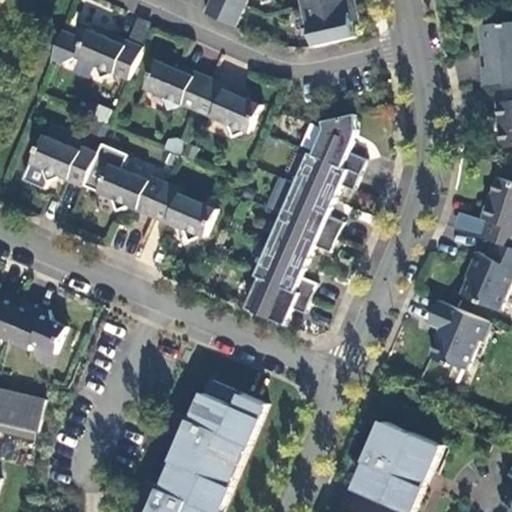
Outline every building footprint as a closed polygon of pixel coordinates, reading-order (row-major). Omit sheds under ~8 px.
[(246,11),(222,0),(213,0),(208,13),(239,27),(246,11)] [(250,0),(222,0),(246,11),(250,0)] [(302,0),(304,9),(345,0),(302,0)] [(357,0),(345,0),(304,9),(307,24),(311,24),(316,46),(344,40),(358,37),(354,22),(353,14),(360,13),(357,0)] [(360,13),(353,14),(354,22),(361,20),(360,13)] [(136,17),(129,38),(143,43),(150,22),(136,17)] [(511,24),(481,27),(483,48),(487,51),(489,68),(483,69),(485,87),(499,85),(511,84),(511,24)] [(89,40),(67,30),(56,58),(67,63),(82,57),(100,64),(105,79),(119,73),(134,79),(148,47),(132,41),(130,45),(94,29),(89,40)] [(198,76),(161,60),(149,88),(168,96),(173,110),(188,104),(202,110),(216,78),(200,71),(198,76)] [(232,85),(216,78),(202,110),(232,123),(237,138),(252,132),(254,133),(266,105),(230,89),(232,85)] [(511,84),(499,85),(501,104),(499,104),(502,144),(508,149),(511,148),(511,84)] [(119,112),(103,106),(97,118),(114,126),(119,112)] [(359,114),(327,121),(317,155),(364,175),(370,159),(353,152),(358,140),(360,132),(360,128),(361,128),(361,121),(359,114)] [(113,126),(98,120),(94,131),(107,138),(113,126)] [(84,150),(48,135),(36,162),(47,167),(52,181),(67,176),(89,185),(102,153),(86,146),(84,150)] [(173,140),(169,149),(183,155),(188,142),(181,139),(173,140)] [(317,155),(313,153),(299,184),(339,200),(345,185),(357,190),(364,175),(317,155)] [(152,181),(114,164),(105,185),(102,192),(115,197),(120,212),(134,206),(157,215),(170,183),(154,176),(152,181)] [(511,183),(499,179),(492,204),(489,203),(484,220),(489,222),(483,239),(495,242),(511,247),(511,183)] [(186,190),(170,183),(157,215),(186,228),(192,242),(206,237),(209,237),(221,210),(184,194),(186,190)] [(332,216),(339,200),(299,184),(286,214),(341,237),(347,222),(332,216)] [(341,237),(286,214),(273,244),(313,261),(319,246),(335,252),(341,237)] [(511,247),(495,242),(489,257),(479,253),(472,271),(474,272),(464,295),(503,312),(511,291),(511,247)] [(306,276),(313,261),(273,244),(260,275),(264,277),(315,298),(321,283),(306,276)] [(315,298),(264,277),(250,308),(290,325),(297,308),(308,313),(315,298)] [(0,338),(6,341),(8,338),(25,298),(9,291),(6,298),(1,296),(0,292),(0,338)] [(40,305),(25,298),(8,338),(35,349),(37,343),(61,353),(72,327),(58,321),(53,309),(42,314),(37,312),(40,305)] [(495,324),(440,301),(431,324),(445,330),(433,358),(454,366),(455,364),(470,370),(483,341),(487,343),(495,324)] [(52,389),(0,375),(0,399),(47,410),(52,389)] [(225,511),(272,406),(215,381),(158,511),(225,511)] [(444,446),(388,421),(360,485),(358,489),(408,511),(415,511),(427,486),(412,480),(417,468),(432,474),(444,446)] [(432,474),(417,468),(412,480),(427,486),(432,474)]
